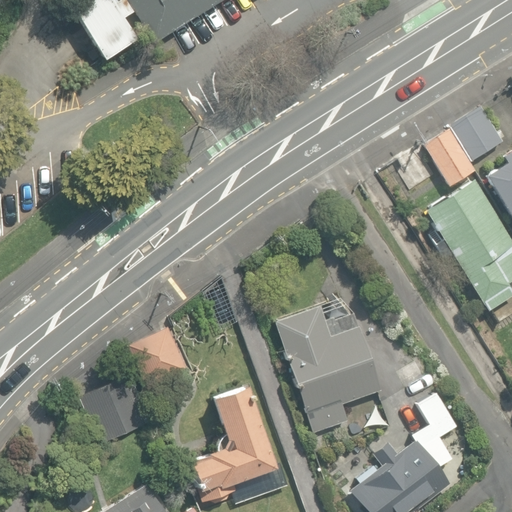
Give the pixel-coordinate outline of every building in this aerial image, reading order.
[(73,0),(65,5),(98,57),(132,36),(119,16),(128,11),(120,0),(111,0),(109,2),(108,0),(73,0)] [(120,0),(128,11),(143,36),(148,44),(217,0),(120,0)] [(498,141),(477,106),(446,124),(467,160),(498,141)] [(471,171),(446,127),(418,144),(444,187),(471,171)] [(481,175),(511,225),(511,145),(498,154),(502,161),(481,175)] [(449,253),(485,310),(511,292),(508,287),(510,281),(511,279),(511,245),(470,179),(444,195),(443,193),(428,202),(430,205),(422,210),(440,239),(433,244),(442,258),(449,253)] [(207,293),(217,324),(233,319),(223,288),(207,293)] [(271,318),(310,431),(344,420),(337,401),(376,388),(350,310),(335,296),(271,318)] [(126,345),(146,389),(182,372),(162,328),(126,345)] [(77,397),(99,444),(149,421),(127,373),(77,397)] [(184,464),(199,504),(207,501),(211,503),(224,498),(226,494),(233,491),(230,482),(271,467),(241,385),(208,397),(223,438),(219,446),(203,452),(204,456),(184,464)] [(344,487),(360,511),(416,511),(451,490),(435,464),(446,457),(433,436),(453,424),(433,393),(416,404),(427,422),(409,434),(412,439),(393,451),(386,441),(368,452),(377,466),(344,487)] [(337,443),(350,439),(346,427),(333,431),(337,443)] [(96,511),(161,511),(144,483),(96,511)]
